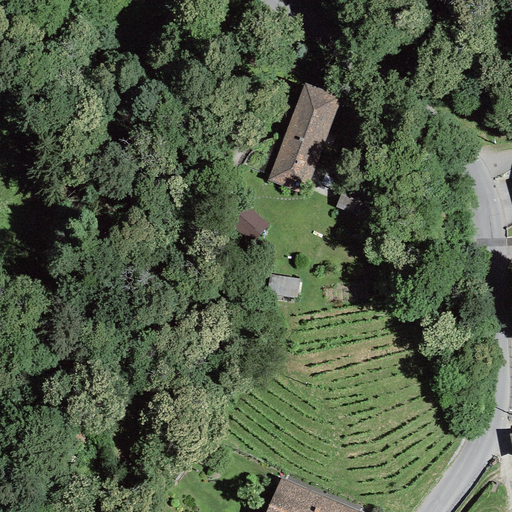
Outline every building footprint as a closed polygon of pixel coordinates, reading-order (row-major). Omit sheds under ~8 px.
[(340,97),(305,84),(267,180),(303,194),(340,97)] [(368,196),(344,186),(335,207),(360,217),(368,196)] [(253,244),(268,225),(245,207),(230,226),(253,244)] [(299,279),(270,275),(267,294),(296,298),(299,279)] [(362,511),(281,477),(266,511),(362,511)]
